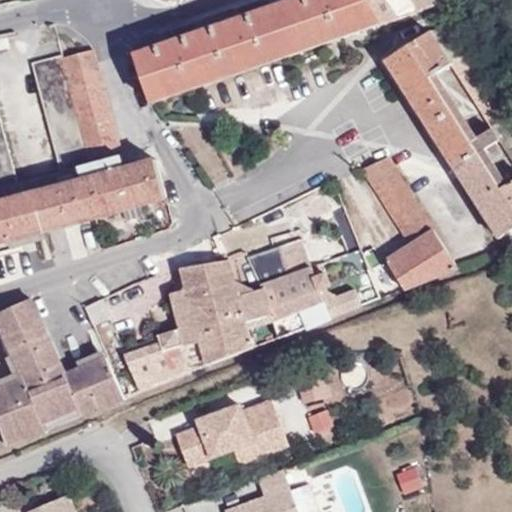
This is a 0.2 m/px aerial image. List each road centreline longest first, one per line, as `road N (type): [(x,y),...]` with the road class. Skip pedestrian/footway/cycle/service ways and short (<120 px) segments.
road 1 (residential): [(0,294),(190,233),(202,209),(126,94),(103,2)]
road 2 (unknown): [(202,209),(286,186),(399,137),(415,143),(477,230)]
